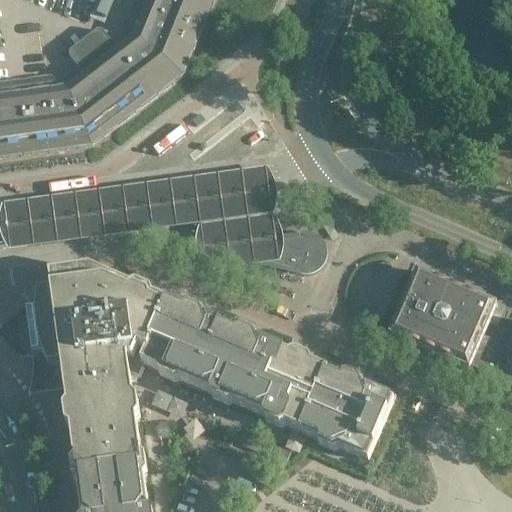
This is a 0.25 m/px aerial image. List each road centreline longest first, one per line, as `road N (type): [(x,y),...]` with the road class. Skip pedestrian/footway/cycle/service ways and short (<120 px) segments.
road 1 (secondary): [(335,0),(306,92),(323,158),(358,190),(511,255)]
road 2 (secondary): [(511,199),(398,149),(374,128),(352,82),(363,0)]
road 3 (unclassified): [(511,419),(309,335)]
road 4 (residential): [(354,244),(382,234),(511,289)]
